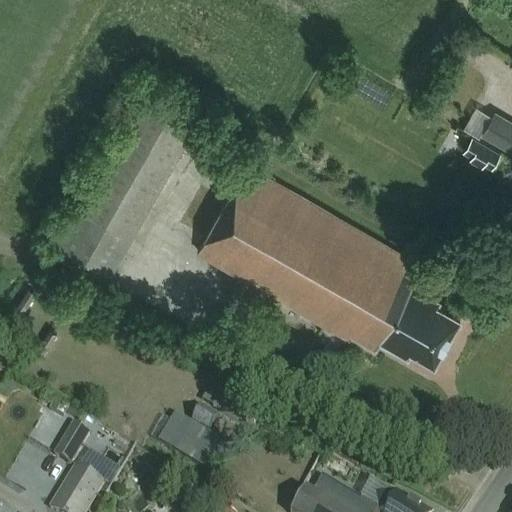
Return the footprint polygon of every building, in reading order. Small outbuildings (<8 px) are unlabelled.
[(112,272),(201,115),(147,84),(133,108),(95,175),(69,221),(61,237),(58,241),(112,272)] [(511,152),(511,124),(493,113),(480,133),(511,152)] [(491,167),(500,152),(472,136),(463,151),(491,167)] [(407,257),(287,189),(245,165),(196,251),(349,338),(352,333),(375,346),(381,337),(408,353),(410,348),(435,362),(462,316),(437,302),(440,298),(412,282),(417,272),(403,264),(407,257)] [(47,328),(31,353),(41,359),(56,335),(47,328)] [(219,395),(211,408),(248,429),(256,415),(219,395)] [(175,414),(174,415),(157,443),(215,478),(233,449),(208,434),(218,418),(200,407),(190,424),(175,414)] [(74,426),(54,458),(69,467),(88,435),(74,426)] [(80,467),(112,484),(121,466),(89,449),(80,467)] [(54,511),(85,511),(102,485),(75,469),(51,510),(54,511)] [(323,479),(314,495),(335,507),(344,491),(323,479)] [(428,511),(389,490),(376,511),(428,511)] [(334,511),(305,493),(292,511),(334,511)]
